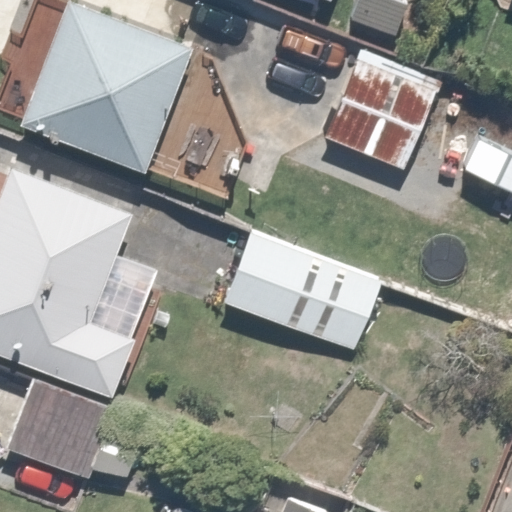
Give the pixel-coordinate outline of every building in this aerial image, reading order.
[(170,0),(228,23),(237,0),(170,0)] [(511,124),(511,0),(464,0),(454,23),(511,48),(511,69),(492,116),(511,124)] [(167,52),(35,5),(0,103),(0,149),(117,191),(167,52)] [(415,106),(316,69),(278,175),(377,211),(415,106)] [(96,239),(0,197),(0,399),(72,431),(102,363),(51,341),(96,239)] [(266,220),(220,203),(172,333),(316,385),(346,303),(249,267),(266,220)] [(36,511),(67,447),(0,416),(0,501),(23,511),(36,511)]
